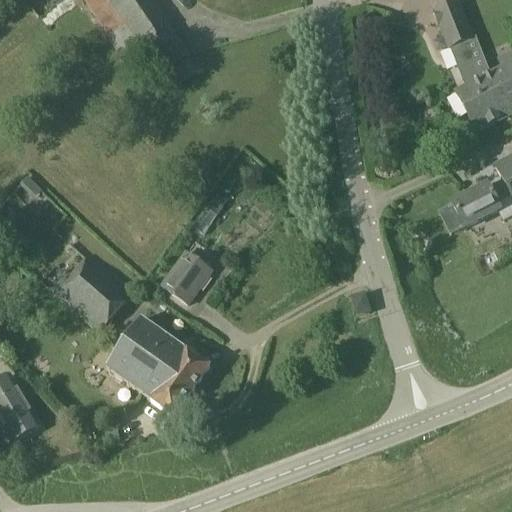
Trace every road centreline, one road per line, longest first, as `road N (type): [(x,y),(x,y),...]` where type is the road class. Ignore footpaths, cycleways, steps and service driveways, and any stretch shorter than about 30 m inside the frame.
road 1 (residential): [(427,423),(369,245),(323,0)]
road 2 (tertiary): [(199,511),(427,423)]
